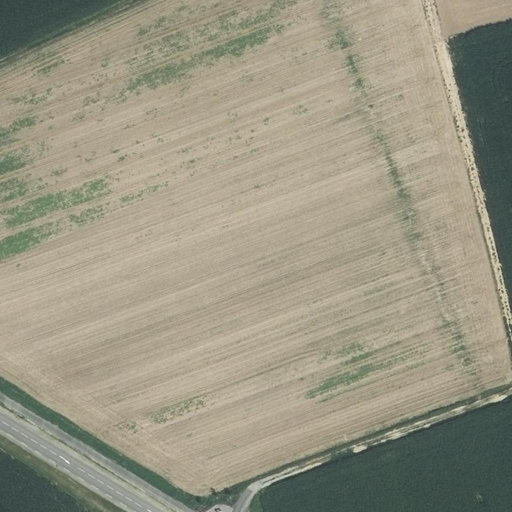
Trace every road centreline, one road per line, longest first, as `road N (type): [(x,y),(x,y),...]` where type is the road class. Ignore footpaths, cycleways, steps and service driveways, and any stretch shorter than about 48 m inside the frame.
road 1 (track): [(238,511),(265,480),(511,390)]
road 2 (secondary): [(152,511),(0,415)]
road 3 (track): [(0,64),(141,0)]
